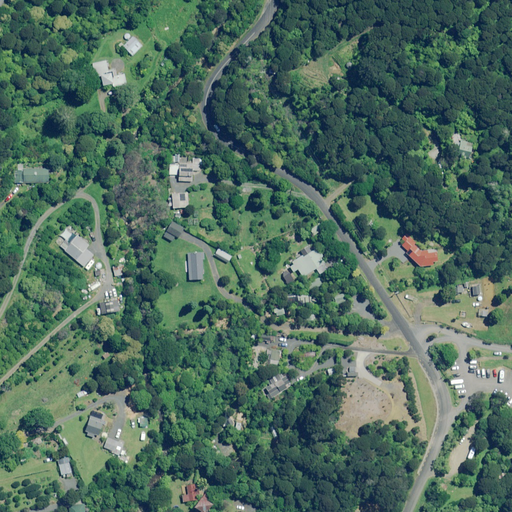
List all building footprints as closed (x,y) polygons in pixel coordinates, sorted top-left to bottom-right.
[(136,40),(133,36),(123,46),(126,49),(136,40)] [(142,46),(138,42),(130,50),(134,54),(142,46)] [(116,73),(117,73),(119,73),(120,73),(121,73),(122,72),(123,71),(124,70),(124,69),(125,68),(125,67),(125,65),(125,64),(124,63),(124,62),(123,61),(122,60),(121,59),(120,59),(118,59),(117,58),(116,59),(115,59),(114,60),(113,61),(112,62),(111,63),(111,64),(110,65),(110,66),(111,68),(111,69),(112,70),(113,71),(113,72),(115,73),(116,73)] [(111,73),(107,74),(106,73),(108,72),(108,60),(92,63),(94,75),(101,74),(103,86),(113,83),(111,73)] [(126,84),(125,75),(114,76),(116,86),(126,84)] [(473,143),(461,140),(460,143),(454,142),(451,154),(470,159),(473,143)] [(200,158),(193,158),(193,163),(179,163),(179,165),(169,164),(169,174),(177,175),(177,181),(193,181),(194,170),(200,171),(200,158)] [(23,164),(15,164),(15,183),(49,183),(49,169),(23,169),(23,164)] [(172,194),(173,202),(168,203),(168,206),(173,205),(173,208),(189,207),(188,192),(172,194)] [(166,229),(167,230),(167,231),(179,238),(184,229),(172,222),(170,227),(168,226),(166,229)] [(323,229),(320,223),(312,229),(315,234),(323,229)] [(89,244),(78,235),(65,251),(84,267),(94,255),(86,249),(89,244)] [(409,237),(401,245),(407,251),(405,253),(419,266),(433,265),(432,262),(437,261),(436,252),(427,252),(427,250),(420,251),(413,244),(415,242),(409,237)] [(316,249),(304,257),(303,255),(297,259),(298,261),(289,267),(293,272),(298,270),(303,277),(324,264),(320,258),(323,256),(321,252),(319,254),(316,249)] [(191,257),(190,251),(182,251),(182,267),(196,266),(196,257),(191,257)] [(113,265),(113,272),(114,272),(115,276),(125,275),(123,264),(113,265)] [(288,268),(281,273),(288,284),(295,280),(288,268)] [(102,286),(98,281),(92,284),(95,290),(102,286)] [(346,302),(343,293),(333,296),(335,305),(346,302)] [(120,311),(119,300),(100,303),(101,314),(120,311)] [(282,306),(272,308),(274,317),(284,315),(282,306)] [(111,348),(106,341),(103,343),(107,351),(111,348)] [(281,352),(272,350),(269,364),(278,366),(281,352)] [(287,376),(266,389),(272,398),(290,387),(288,384),(291,382),(287,376)] [(87,432),(86,435),(94,437),(95,435),(99,436),(106,416),(100,414),(100,413),(100,412),(100,411),(99,411),(99,410),(98,410),(97,410),(96,410),(95,410),(94,411),(94,412),(93,411),(86,432),(87,432)] [(102,446),(110,450),(109,451),(119,456),(125,440),(121,438),(119,442),(107,436),(102,446)] [(127,452),(123,450),(119,460),(124,462),(127,452)] [(61,475),(66,474),(67,477),(72,476),(72,473),(68,458),(58,460),(61,475)] [(197,500),(196,495),(200,495),(198,485),(195,485),(194,483),(186,484),(188,495),(183,496),(184,502),(197,500)] [(207,490),(195,509),(200,511),(207,511),(217,497),(207,490)]
